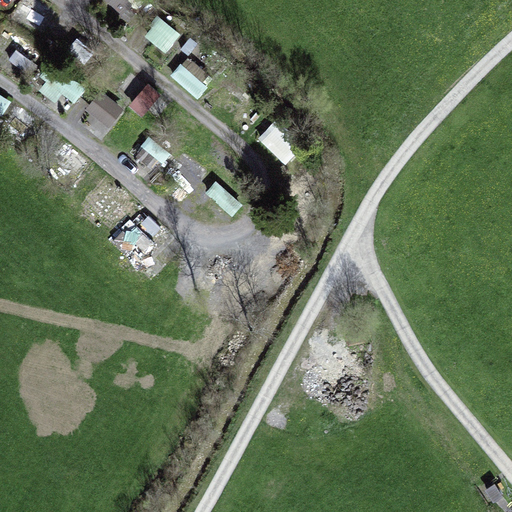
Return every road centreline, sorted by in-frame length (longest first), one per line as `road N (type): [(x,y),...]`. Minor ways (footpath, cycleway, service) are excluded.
road 1 (track): [(0,85),(102,156),(195,245),(220,247),(259,217),(265,188),(252,161),(54,0)]
road 2 (unclassified): [(511,47),(398,167),(207,511)]
